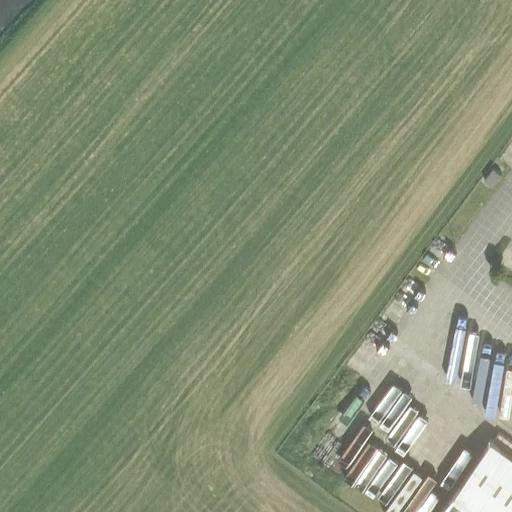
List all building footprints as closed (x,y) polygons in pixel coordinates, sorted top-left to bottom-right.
[(493,185),(501,173),(492,168),(484,179),(493,185)] [(392,382),(406,361),(399,356),(384,377),(392,382)] [(364,431),(386,387),(375,381),(353,426),(364,431)] [(440,397),(408,440),(427,455),(460,411),(440,397)] [(511,511),(511,453),(491,438),(436,511),(511,511)]
